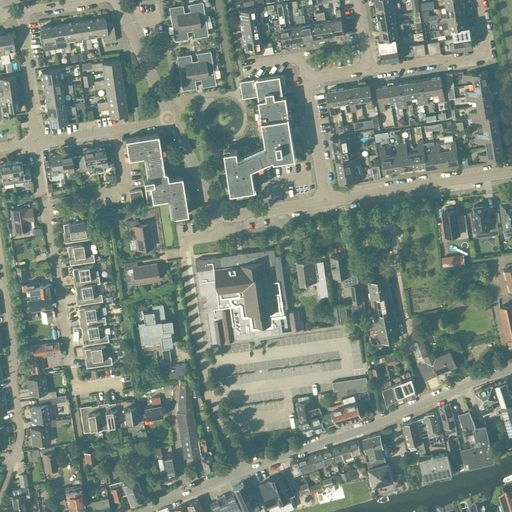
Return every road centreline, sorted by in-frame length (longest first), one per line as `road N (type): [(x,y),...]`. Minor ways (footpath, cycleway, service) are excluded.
road 1 (tertiary): [(511,367),(133,511)]
road 2 (residential): [(117,384),(76,391),(35,140)]
road 3 (residential): [(0,493),(19,433),(0,267)]
road 4 (residential): [(169,120),(221,218),(323,201)]
road 5 (residential): [(323,201),(511,176)]
road 6 (residential): [(368,71),(487,54),(479,0)]
road 7 (residential): [(35,140),(169,120)]
road 8 (residential): [(110,0),(169,120)]
road 9 (residential): [(35,140),(20,11)]
road 10 (residential): [(323,201),(305,80)]
